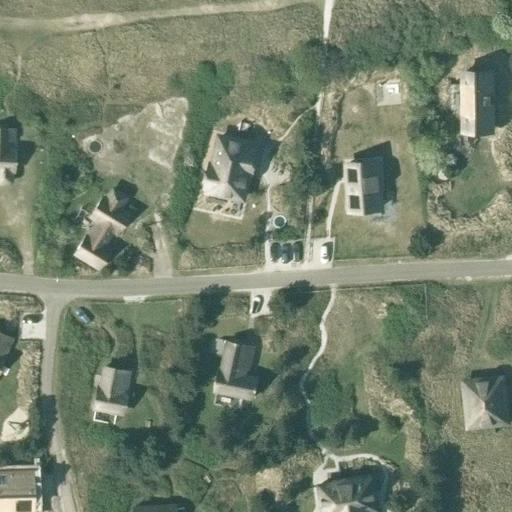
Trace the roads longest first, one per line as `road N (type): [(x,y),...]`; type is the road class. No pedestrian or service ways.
road 1 (unclassified): [(63,281),(511,268)]
road 2 (unclassified): [(71,511),(51,397),(63,281)]
